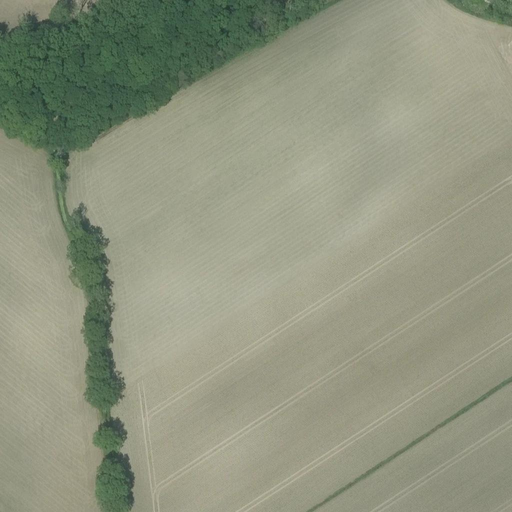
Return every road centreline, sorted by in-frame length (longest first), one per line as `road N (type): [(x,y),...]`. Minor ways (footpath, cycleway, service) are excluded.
road 1 (track): [(168,0),(0,86)]
road 2 (track): [(137,0),(0,71)]
